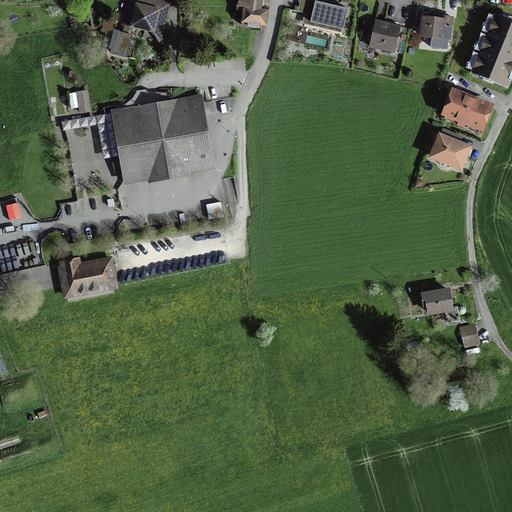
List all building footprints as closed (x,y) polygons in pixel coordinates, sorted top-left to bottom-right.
[(124,35),(117,33),(111,55),(127,59),(133,37),(129,36),(131,28),(162,36),(170,6),(148,0),(129,0),(123,25),(126,26),(124,35)] [(242,0),(241,12),(249,13),(247,25),(271,28),(273,14),(266,13),(267,0),(242,0)] [(343,37),(344,31),(348,32),(353,11),(347,10),(348,7),(316,0),(303,0),(301,14),(307,16),(305,29),(343,37)] [(511,68),(511,22),(496,15),(472,71),(505,85),(511,68)] [(449,38),(451,18),(423,16),(421,35),(449,38)] [(398,26),(375,21),(369,47),(393,52),(398,26)] [(492,104),(454,89),(444,116),(481,131),(492,104)] [(92,114),(89,92),(77,94),(81,115),(92,114)] [(219,170),(206,97),(203,97),(173,102),(128,109),(114,111),(128,188),(219,170)] [(472,146),(440,133),(430,157),(462,170),(472,146)] [(115,261),(83,267),(82,262),(62,266),(63,271),(60,272),(64,290),(67,303),(91,298),(116,293),(121,292),(120,285),(115,261)] [(453,317),(448,289),(424,293),(428,313),(446,310),(447,318),(453,317)] [(471,324),(458,327),(463,346),(475,343),(471,324)]
